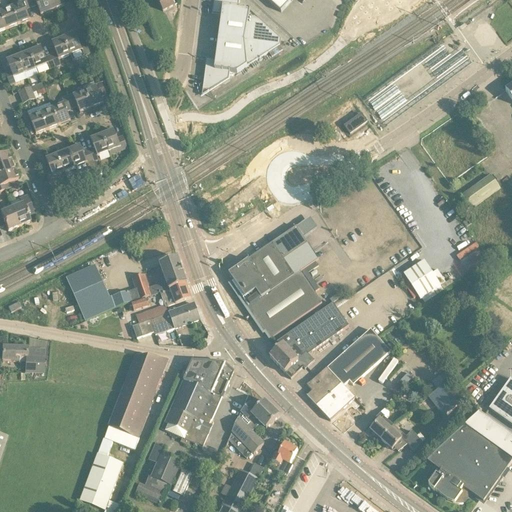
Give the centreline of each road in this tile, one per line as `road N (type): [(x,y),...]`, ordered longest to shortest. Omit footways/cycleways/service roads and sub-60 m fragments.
road 1 (secondary): [(128,63),(185,252),(227,329)]
road 2 (secondary): [(227,329),(128,63)]
road 3 (secondary): [(415,511),(298,412),(234,339)]
road 4 (residential): [(0,322),(186,354),(209,354),(234,339)]
road 5 (unclassified): [(511,54),(369,153)]
road 6 (unclassified): [(369,153),(281,163),(278,187),(304,195)]
